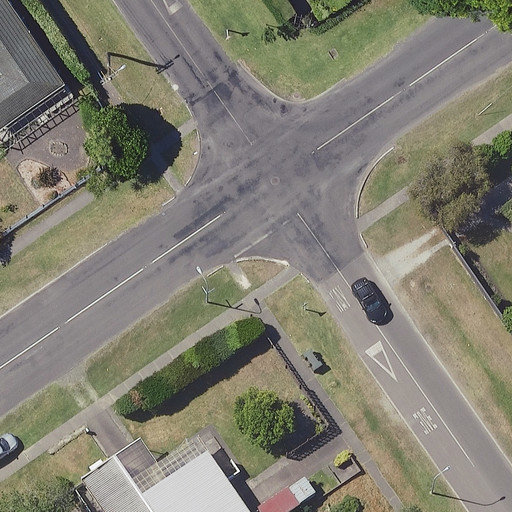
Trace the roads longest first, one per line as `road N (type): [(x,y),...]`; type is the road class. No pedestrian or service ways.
road 1 (residential): [(508,511),(276,177)]
road 2 (tertiary): [(276,177),(0,367)]
road 3 (tertiary): [(511,15),(276,177)]
road 4 (residential): [(276,177),(151,0)]
